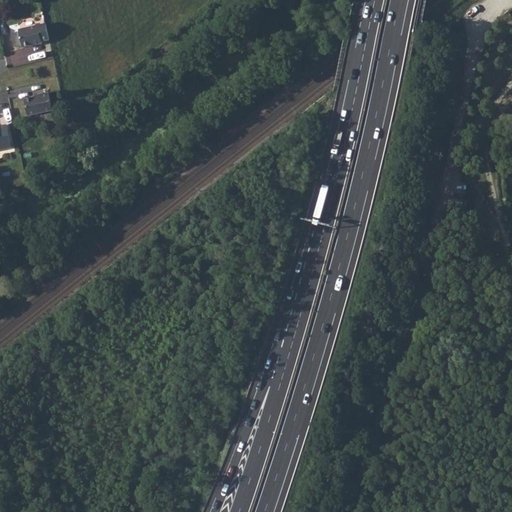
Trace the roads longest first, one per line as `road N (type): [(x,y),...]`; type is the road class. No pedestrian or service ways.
road 1 (residential): [(351,511),(430,258),(478,38),(502,0)]
road 2 (motorway): [(264,511),(334,285),(400,0)]
road 3 (motorway): [(375,0),(281,379)]
road 4 (trunk): [(281,379),(265,383),(216,511)]
road 5 (motorway): [(281,379),(239,511)]
